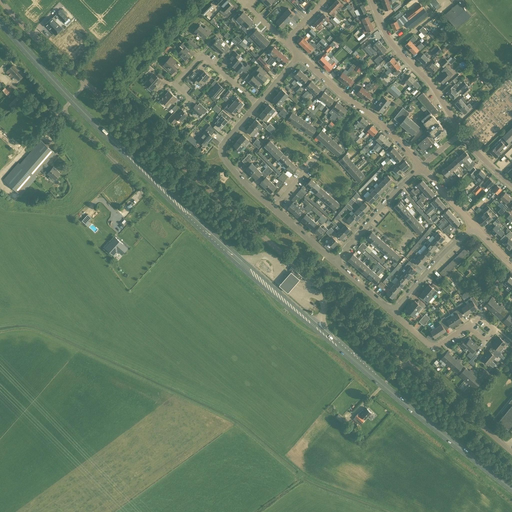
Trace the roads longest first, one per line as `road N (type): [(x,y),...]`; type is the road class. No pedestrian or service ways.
road 1 (primary): [(511,489),(245,266),(71,99)]
road 2 (unclassified): [(506,448),(86,83)]
road 3 (residential): [(420,166),(299,55)]
road 4 (residential): [(461,132),(385,35),(371,0)]
road 5 (residential): [(271,208),(220,152),(257,103)]
road 6 (residential): [(257,103),(201,55),(174,84),(189,97)]
road 7 (residential): [(334,262),(420,166)]
road 8 (unclassified): [(139,187),(66,114),(71,99)]
